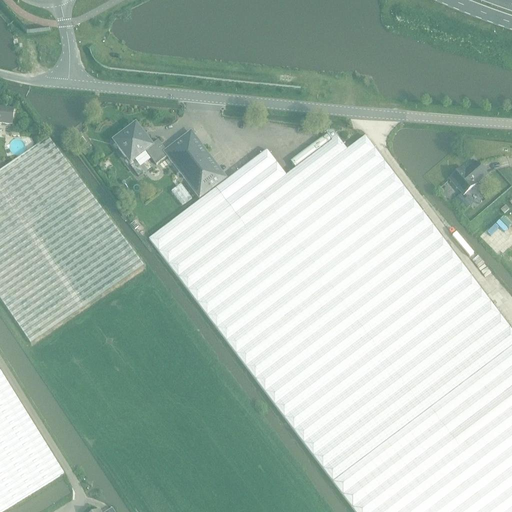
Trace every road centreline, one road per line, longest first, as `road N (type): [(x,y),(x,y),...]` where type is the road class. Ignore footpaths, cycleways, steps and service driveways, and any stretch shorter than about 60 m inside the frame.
road 1 (unclassified): [(68,84),(386,118)]
road 2 (unclassified): [(511,124),(386,118)]
